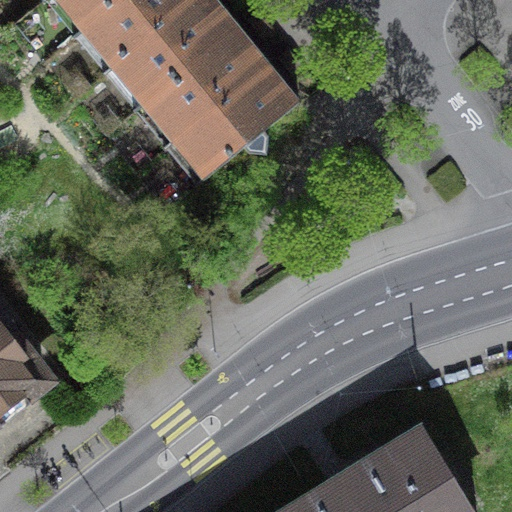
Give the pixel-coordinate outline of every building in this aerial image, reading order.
[(56,0),(81,30),(117,0),(56,0)] [(117,0),(81,30),(112,67),(193,0),(117,0)] [(200,0),(193,0),(112,67),(143,105),(228,33),(200,0)] [(228,33),(143,105),(172,141),(259,69),(228,33)] [(259,69),(172,141),(204,180),(243,148),(248,153),(266,153),(267,137),(262,131),(290,108),(259,69)] [(42,380),(0,326),(0,413),(6,413),(18,403),(20,397),(42,380)] [(469,511),(422,435),(296,511),(469,511)]
